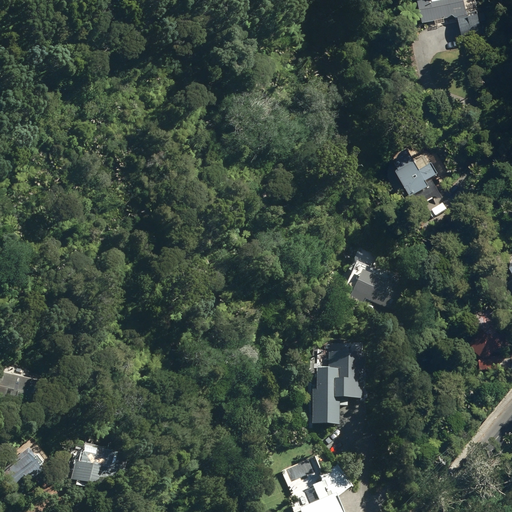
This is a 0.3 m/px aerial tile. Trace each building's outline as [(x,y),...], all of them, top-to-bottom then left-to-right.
[(126,0),(139,10),(147,0),(126,0)] [(462,0),(421,0),(415,1),(420,26),(466,16),(462,0)] [(456,24),(460,42),(479,37),(475,20),(456,24)] [(412,165),(408,159),(388,169),(406,204),(408,203),(415,216),(441,201),(433,187),(427,191),(425,186),(436,180),(424,159),(412,165)] [(367,303),(389,313),(399,290),(355,271),(342,301),(363,310),(367,303)] [(489,329),(489,320),(471,321),(472,331),(470,329),(458,346),(477,359),(473,360),(475,373),(497,370),(495,357),(487,358),(493,350),(505,349),(504,328),(489,329)] [(332,423),(355,426),(362,372),(359,372),(360,359),(324,355),(322,379),(325,379),(321,412),(333,414),(332,423)] [(0,406),(39,416),(46,384),(23,379),(20,374),(7,370),(0,372),(0,406)] [(354,433),(354,457),(376,456),(375,433),(354,433)] [(0,486),(10,500),(40,474),(36,469),(38,468),(24,451),(0,471),(0,486)] [(61,487),(110,499),(118,464),(70,451),(61,487)] [(330,511),(323,496),(289,511),(330,511)]
